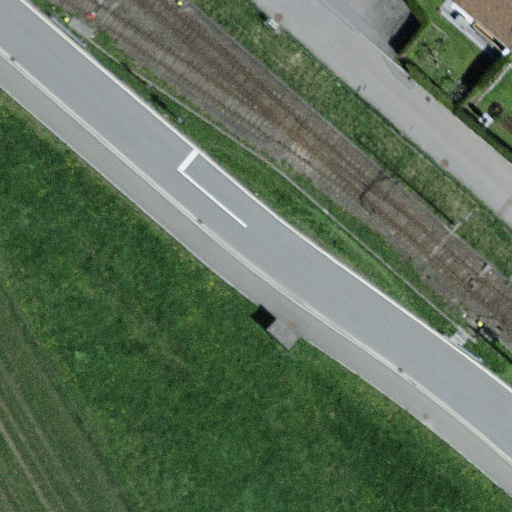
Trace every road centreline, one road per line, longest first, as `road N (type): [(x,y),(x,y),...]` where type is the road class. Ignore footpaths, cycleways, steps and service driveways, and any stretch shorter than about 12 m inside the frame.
road 1 (tertiary): [(0,14),(267,239),(511,428)]
road 2 (residential): [(511,197),(314,25)]
